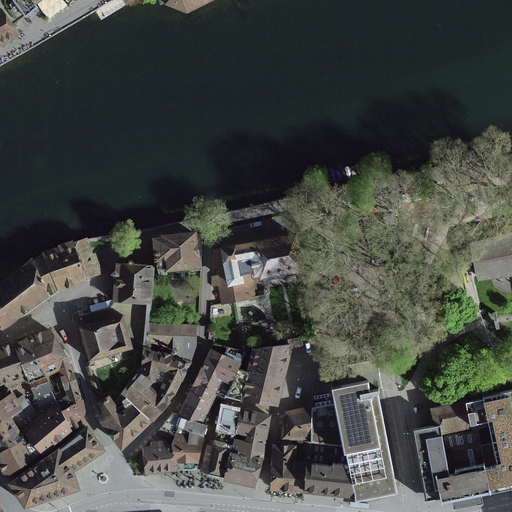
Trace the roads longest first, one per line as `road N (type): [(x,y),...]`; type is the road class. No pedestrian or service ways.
road 1 (residential): [(272,511),(140,501),(83,511)]
road 2 (residential): [(0,339),(101,287),(108,265),(144,235)]
